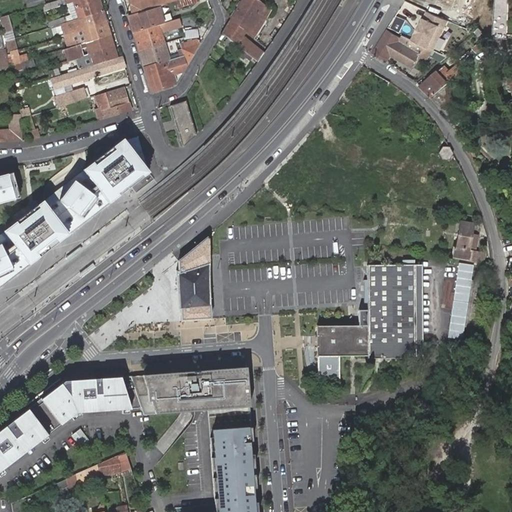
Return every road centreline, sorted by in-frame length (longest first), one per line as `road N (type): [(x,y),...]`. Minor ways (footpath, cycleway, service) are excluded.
road 1 (residential): [(350,49),(413,87),(456,139),(503,263),(497,347),(481,408),(424,511)]
road 2 (primary): [(367,0),(260,146),(0,361)]
road 3 (primary): [(67,321),(269,153),(350,49)]
road 4 (residential): [(67,321),(96,358),(262,348),(279,511)]
road 5 (residential): [(307,0),(247,87),(182,155),(164,154),(151,121)]
road 6 (residential): [(151,121),(35,155),(0,157)]
road 7 (residential): [(143,102),(181,87),(220,22),(214,0)]
